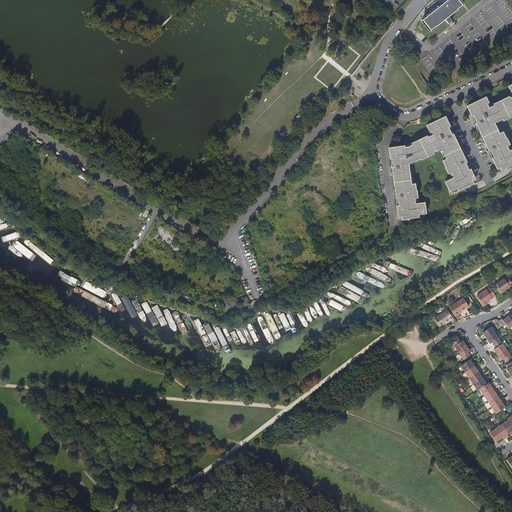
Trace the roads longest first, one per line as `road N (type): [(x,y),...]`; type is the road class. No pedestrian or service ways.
road 1 (residential): [(230,236),(213,243),(0,115)]
road 2 (residential): [(370,95),(315,130),(230,236)]
road 3 (residential): [(370,95),(390,112),(415,113),(511,68)]
